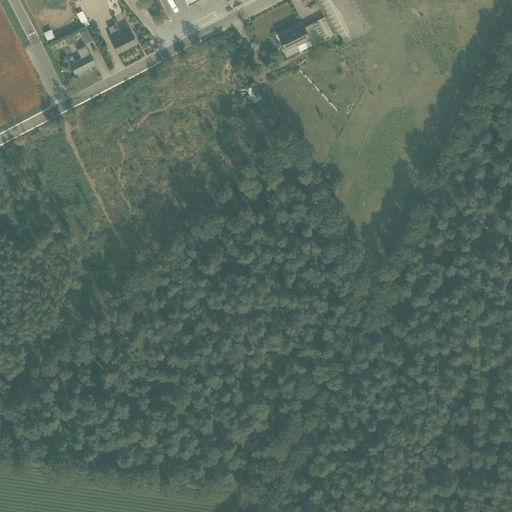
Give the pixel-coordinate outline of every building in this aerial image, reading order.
[(83,10),(77,12),(82,25),(88,23),(83,10)] [(313,45),(327,38),(318,20),(303,27),(302,25),(279,37),(286,52),(310,39),(313,45)] [(108,35),(118,53),(137,43),(130,30),(122,35),(116,24),(108,28),(111,33),(108,35)] [(85,43),(92,40),(87,29),(79,33),(85,43)] [(75,75),(95,65),(86,46),(77,50),(81,58),(69,63),(75,75)] [(261,98),(257,90),(250,95),(254,102),(261,98)] [(316,189),(331,197),(335,189),(320,181),(316,189)]
